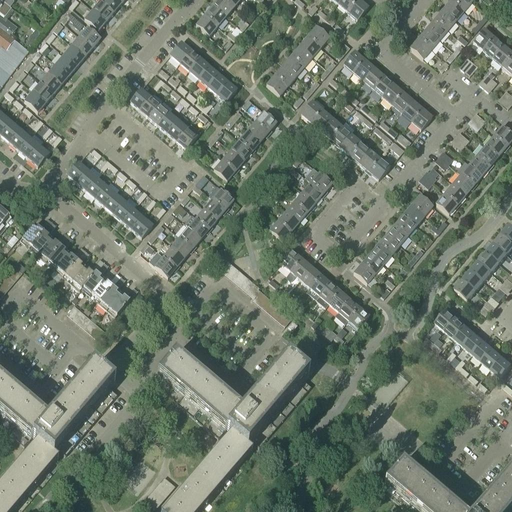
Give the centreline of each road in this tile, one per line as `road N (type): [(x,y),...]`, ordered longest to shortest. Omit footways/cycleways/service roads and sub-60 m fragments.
road 1 (residential): [(87,130),(162,194),(182,168),(103,106)]
road 2 (residential): [(45,195),(169,295)]
road 3 (residential): [(456,117),(385,59),(385,46),(407,19)]
road 4 (residential): [(103,106),(192,0)]
road 5 (residential): [(176,336),(232,384),(272,335)]
